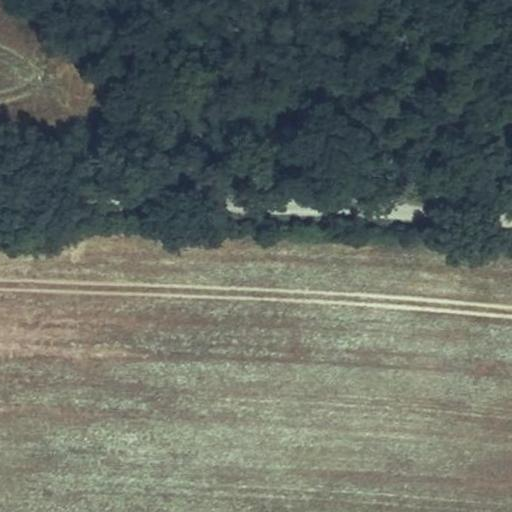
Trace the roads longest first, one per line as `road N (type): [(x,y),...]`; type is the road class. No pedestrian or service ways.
road 1 (track): [(150,196),(511,212)]
road 2 (track): [(0,192),(150,196)]
